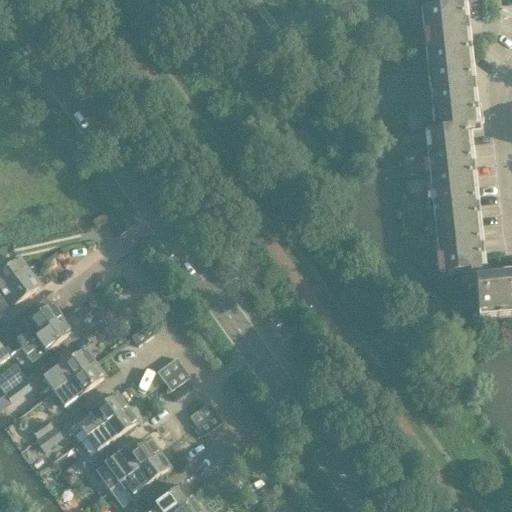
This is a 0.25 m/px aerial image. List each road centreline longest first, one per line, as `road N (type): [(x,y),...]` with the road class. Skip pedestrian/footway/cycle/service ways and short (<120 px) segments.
road 1 (secondary): [(155,218),(0,0)]
road 2 (residential): [(155,218),(125,241),(122,255),(208,385)]
road 3 (secondary): [(367,511),(252,351)]
road 4 (secondary): [(252,351),(155,218)]
road 5 (residential): [(208,385),(298,511)]
road 6 (residential): [(511,209),(499,101),(511,73)]
